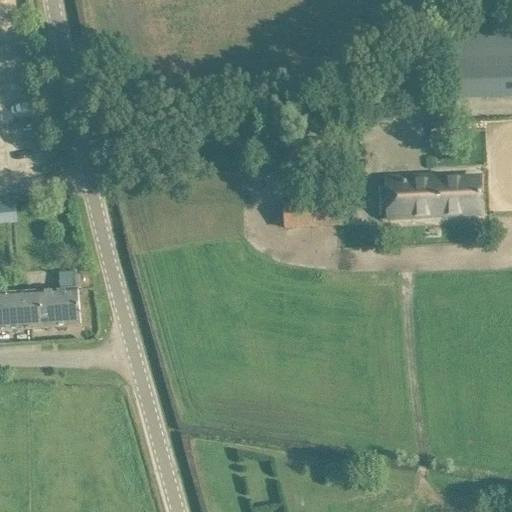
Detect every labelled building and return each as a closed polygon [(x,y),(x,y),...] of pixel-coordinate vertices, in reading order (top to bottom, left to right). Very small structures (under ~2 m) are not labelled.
[(511,52),(509,53),(448,56),(450,100),(511,96),(511,52)] [(387,179),(389,220),(482,216),(480,179),(439,180),(439,176),(387,179)] [(283,198),(285,228),(343,226),(342,195),(283,198)] [(15,206),(0,207),(0,224),(17,222),(15,206)] [(78,290),(0,296),(0,332),(81,327),(78,290)]
